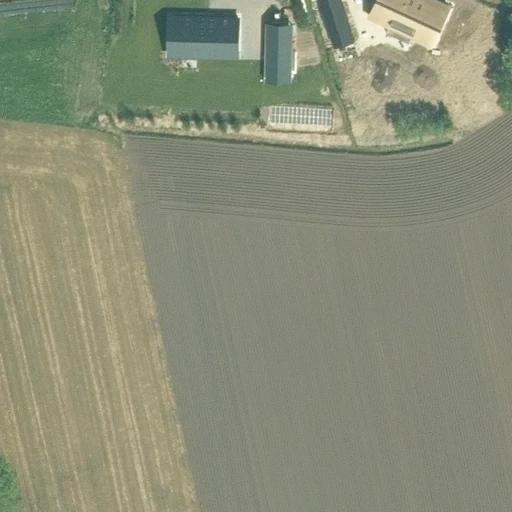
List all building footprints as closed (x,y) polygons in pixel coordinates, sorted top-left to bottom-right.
[(339,0),(316,0),(334,52),(354,45),(339,0)] [(434,0),(377,0),(370,16),(431,44),(449,7),(434,0)] [(178,21),(178,50),(238,52),(239,23),(238,23),(238,16),(222,15),(222,18),(216,18),(216,15),(180,14),(179,21),(178,21)] [(267,23),(266,81),(291,82),(292,24),(267,23)] [(476,58),(475,74),(486,75),(487,59),(476,58)]
